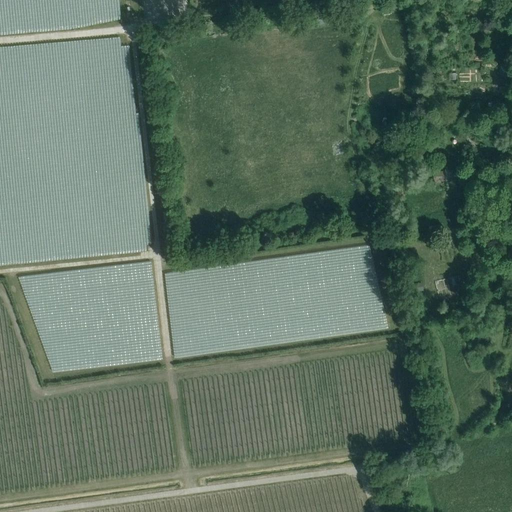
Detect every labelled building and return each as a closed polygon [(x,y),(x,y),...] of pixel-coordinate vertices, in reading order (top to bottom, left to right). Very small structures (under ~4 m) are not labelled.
[(485,166),(481,159),(475,163),(482,173),(484,173),(485,173),(487,173),(487,172),(491,172),(491,169),(501,162),(504,162),(504,160),(505,160),(505,158),(504,158),(505,157),(505,158),(505,157),(504,157),(505,155),(506,156),(511,151),(511,148),(510,145),(506,139),(500,141),(498,140),(499,138),(498,140),(494,138),(495,137),(495,136),(494,137),(493,135),(492,136),(490,134),(490,124),(481,125),(481,124),(476,127),(469,118),(460,124),(465,133),(471,132),(474,138),(481,138),(485,145),(487,146),(486,146),(488,147),(486,152),(489,157),(488,161),(489,163),(485,166)] [(433,172),(435,183),(457,180),(456,169),(433,172)] [(511,205),(511,201),(502,201),(502,209),(498,209),(497,219),(503,220),(503,216),(511,216),(511,205)] [(427,292),(426,285),(418,286),(420,293),(427,292)] [(464,334),(464,326),(455,326),(455,334),(464,334)]
